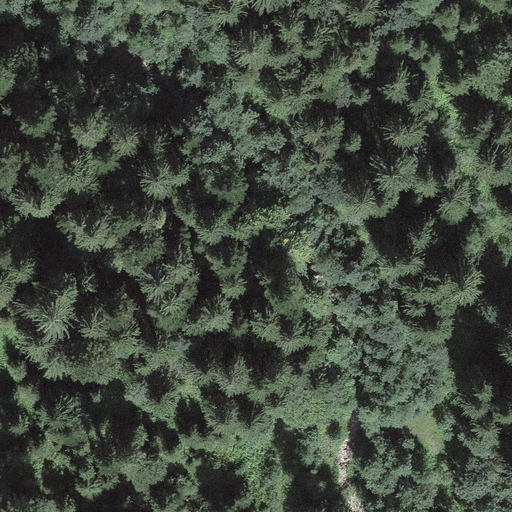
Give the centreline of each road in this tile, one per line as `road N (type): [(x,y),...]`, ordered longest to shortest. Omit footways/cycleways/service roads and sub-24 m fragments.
road 1 (track): [(452,511),(429,429),(465,319),(511,248)]
road 2 (track): [(278,511),(280,454),(305,428),(429,429)]
